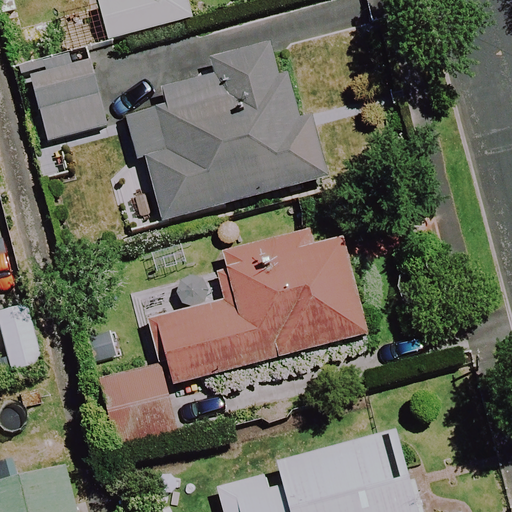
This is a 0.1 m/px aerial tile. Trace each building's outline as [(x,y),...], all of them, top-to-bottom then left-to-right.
[(132,0),(97,9),(107,47),(191,25),(184,0),(132,0)] [(185,104),(125,122),(158,232),(325,183),(286,50),(179,82),(185,104)] [(87,66),(31,82),(50,150),(107,134),(87,66)] [(161,372),(166,394),(368,346),(344,246),(311,254),(308,240),(214,263),(228,322),(153,340),(161,372)] [(0,384),(48,373),(32,307),(0,315),(0,384)] [(166,394),(161,372),(101,386),(110,423),(170,409),(166,394)] [(418,511),(398,439),(213,492),(219,511),(418,511)] [(76,511),(70,480),(0,493),(0,511),(76,511)]
